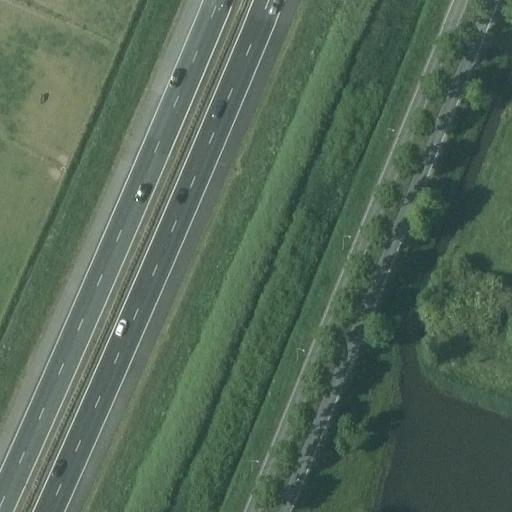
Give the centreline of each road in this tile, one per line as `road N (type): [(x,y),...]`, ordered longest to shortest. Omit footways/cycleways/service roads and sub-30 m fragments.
road 1 (motorway): [(59,511),(273,0)]
road 2 (secondary): [(284,511),(492,0)]
road 3 (secondary): [(458,0),(250,511)]
road 4 (motorway): [(212,0),(0,495)]
